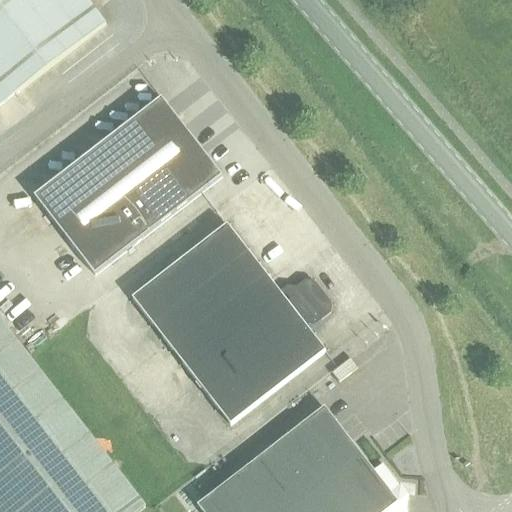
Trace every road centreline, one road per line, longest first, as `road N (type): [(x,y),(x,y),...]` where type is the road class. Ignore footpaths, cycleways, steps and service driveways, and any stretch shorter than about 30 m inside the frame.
road 1 (unclassified): [(458,511),(432,449),(414,347),(398,313),(174,27)]
road 2 (secondary): [(511,233),(307,0)]
road 3 (unclassified): [(0,168),(174,27)]
